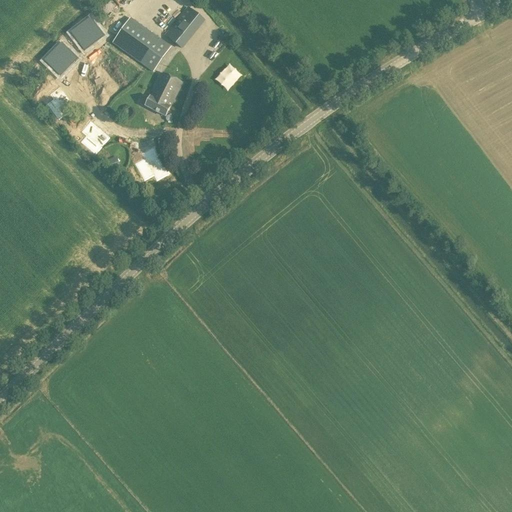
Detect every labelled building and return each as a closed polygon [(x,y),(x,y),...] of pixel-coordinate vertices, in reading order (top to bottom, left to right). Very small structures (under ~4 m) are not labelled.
[(183,49),(205,22),(187,8),(189,6),(181,0),(162,0),(147,20),(183,49)] [(131,19),(113,45),(152,73),(171,46),(131,19)] [(85,51),(105,38),(99,30),(94,33),(89,26),(75,36),(85,51)] [(67,76),(74,53),(64,50),(64,51),(63,56),(62,56),(54,53),(49,70),(67,76)] [(183,84),(163,74),(146,107),(166,118),(170,109),(183,84)] [(70,106),(58,86),(50,91),(53,96),(52,96),(45,100),(54,115),(70,106)] [(280,104),(272,105),(273,115),(281,114),(280,104)] [(114,134),(95,121),(89,129),(90,129),(94,132),(94,133),(89,139),(103,149),(114,134)] [(170,178),(151,155),(141,163),(145,168),(137,174),(148,188),(156,181),(160,186),(170,178)]
